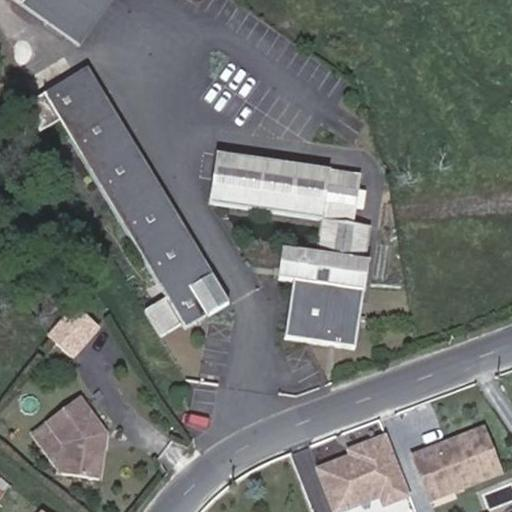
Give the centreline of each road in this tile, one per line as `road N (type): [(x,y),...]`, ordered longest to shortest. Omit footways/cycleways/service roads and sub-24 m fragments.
road 1 (residential): [(171,511),(223,456),(511,342)]
road 2 (unknown): [(251,443),(255,321)]
